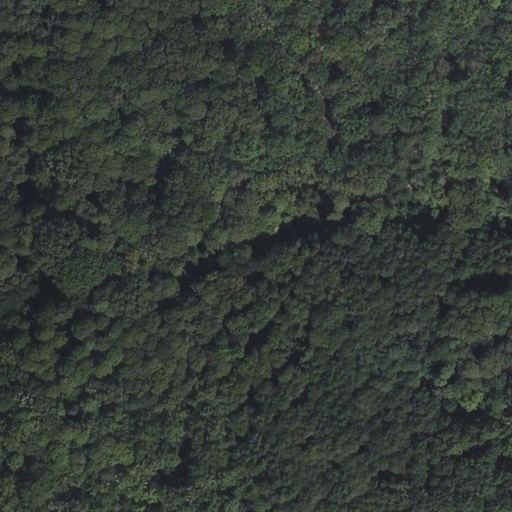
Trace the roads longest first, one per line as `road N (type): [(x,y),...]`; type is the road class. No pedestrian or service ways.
road 1 (track): [(0,306),(82,268),(184,240),(511,217)]
road 2 (motorway): [(108,511),(0,188)]
road 3 (motorway): [(0,278),(79,511)]
road 4 (track): [(401,0),(511,83)]
